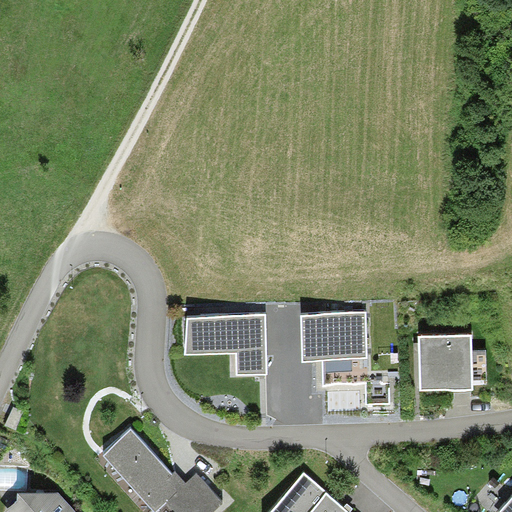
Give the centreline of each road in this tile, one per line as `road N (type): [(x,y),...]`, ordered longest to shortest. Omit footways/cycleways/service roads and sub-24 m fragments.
road 1 (unclassified): [(0,379),(60,266),(90,244),(122,249),(145,272),(147,369),(156,401),(182,423),(225,437),(342,433)]
road 2 (track): [(90,244),(97,204),(201,0)]
road 3 (unclassified): [(342,433),(471,428),(511,418)]
